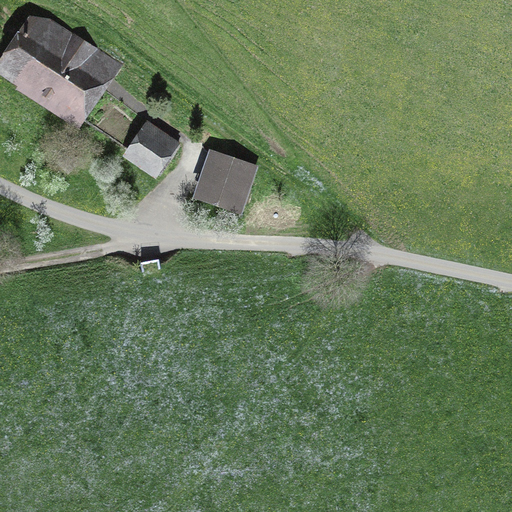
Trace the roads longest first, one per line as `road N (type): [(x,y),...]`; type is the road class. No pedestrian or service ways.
road 1 (unclassified): [(0,186),(140,234),(360,251),(511,281)]
road 2 (track): [(140,234),(92,251),(0,264)]
